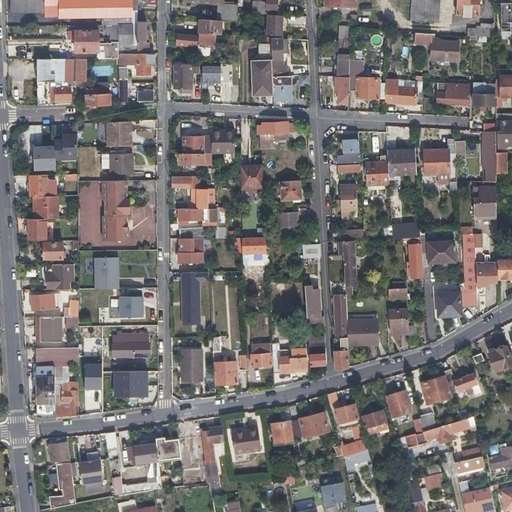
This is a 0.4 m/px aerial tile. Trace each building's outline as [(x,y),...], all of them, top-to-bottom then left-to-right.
[(10,0),(10,17),(45,16),(44,0),(10,0)] [(44,0),(45,16),(132,15),(131,10),(137,10),(136,0),(44,0)] [(276,0),(266,0),(266,13),(268,14),(275,14),(276,0)] [(438,23),(439,2),(439,0),(410,0),(410,21),(438,23)] [(457,0),(456,15),(478,15),(478,0),(457,0)] [(510,30),(511,30),(511,1),(500,2),(501,22),(509,21),(510,30)] [(217,6),(216,20),(221,20),(236,21),(238,8),(217,6)] [(283,15),(275,14),(268,14),(266,34),(281,35),(283,15)] [(198,19),(197,32),(213,33),(220,34),(221,20),(216,20),(198,19)] [(136,51),(148,52),(148,42),(146,41),(146,20),(137,20),(136,44),(136,51)] [(118,57),(118,51),(117,23),(104,24),(105,31),(110,31),(110,41),(98,42),(98,39),(103,39),(103,36),(98,37),(98,29),(75,30),(75,51),(98,51),(98,57),(118,57)] [(118,51),(136,51),(136,44),(131,44),(131,23),(117,23),(118,51)] [(494,24),(487,24),(479,23),(479,28),(466,27),(466,35),(494,37),(494,24)] [(351,28),(348,28),(345,28),(345,39),(343,39),(342,48),(350,48),(351,28)] [(432,43),(431,51),(431,59),(456,60),(457,41),(433,39),(434,33),(414,31),(414,41),(432,43)] [(212,51),(213,49),(213,33),(197,32),(197,35),(177,34),(176,45),(197,46),(197,49),(198,50),(199,52),(200,53),(201,54),(204,55),(206,55),(207,55),(209,54),(210,53),(211,52),(212,51)] [(272,76),(287,75),(286,64),(282,65),(282,59),(286,59),(286,37),(271,37),(271,42),(272,60),(272,76)] [(270,60),(272,60),(271,42),(254,42),(254,59),(252,59),(252,92),(271,93),(270,60)] [(136,51),(118,51),(118,57),(118,63),(127,63),(127,60),(134,60),(134,66),(137,66),(137,73),(148,73),(148,63),(153,63),(153,52),(148,52),(136,51)] [(333,75),(335,75),(349,75),(350,52),(338,51),(337,65),(334,65),(333,75)] [(74,81),(85,81),(86,58),(58,58),(35,58),(35,81),(42,81),(74,81)] [(181,88),(190,88),(191,88),(191,72),(198,72),(198,63),(174,63),(173,88),(181,88)] [(237,63),(212,63),(202,63),(202,82),(207,82),(207,85),(214,85),(214,82),(230,83),(230,79),(238,79),(237,63)] [(119,100),(124,100),(128,100),(127,66),(118,66),(119,100)] [(309,84),(309,74),(297,75),(298,85),(309,84)] [(292,75),(287,75),(272,76),(273,99),(292,99),(292,75)] [(348,102),(349,89),(349,76),(349,75),(335,75),(335,89),(338,89),(338,102),(348,102)] [(357,97),(384,97),(384,82),(377,82),(378,77),(349,76),(349,89),(356,90),(357,97)] [(384,82),(384,97),(384,102),(421,104),(422,81),(410,79),(385,78),(384,82)] [(69,86),(67,86),(65,87),(64,82),(49,83),(50,101),(70,101),(70,97),(69,86)] [(108,93),(107,87),(107,82),(96,82),(97,87),(85,88),(85,94),(84,94),(85,113),(112,112),(112,104),(110,104),(110,93),(108,93)] [(463,82),(455,82),(446,82),(446,92),(438,91),(437,102),(468,103),(468,89),(463,88),(463,82)] [(473,104),(495,105),(495,97),(495,83),(473,83),(473,104)] [(506,102),(506,99),(506,97),(511,96),(511,85),(500,86),(500,97),(495,97),(495,105),(501,105),(501,102),(506,102)] [(153,100),(153,95),(153,91),(137,91),(137,100),(153,100)] [(495,129),(495,132),(498,132),(498,148),(506,148),(506,145),(511,145),(511,138),(511,129),(511,112),(495,112),(495,122),(495,129)] [(130,121),(106,122),(107,147),(131,146),(130,121)] [(262,125),(260,125),(258,125),(257,126),(258,133),(259,133),(260,146),(275,145),(275,142),(274,132),(288,131),(286,121),(261,123),(262,125)] [(84,139),(83,123),(76,124),(76,139),(84,139)] [(495,132),(495,129),(488,129),(486,129),(487,180),(496,180),(496,174),(496,152),(495,132)] [(211,130),(211,136),(211,152),(234,151),(233,130),(211,130)] [(288,131),(274,132),(275,142),(287,141),(289,138),(288,131)] [(183,136),(183,152),(211,152),(211,136),(183,136)] [(342,139),(342,145),(343,152),(350,151),(351,157),(337,158),(338,164),(360,163),(358,138),(342,139)] [(455,140),(455,149),(455,152),(465,152),(464,139),(455,140)] [(33,169),(44,169),(54,168),(53,145),(32,146),(33,169)] [(449,147),(423,147),(424,170),(438,170),(438,178),(445,178),(445,174),(449,174),(449,147)] [(387,151),(388,155),(389,174),(417,172),(415,150),(387,151)] [(211,152),(183,152),(180,152),(180,163),(211,163),(211,152)] [(507,152),(496,152),(496,174),(507,174),(507,152)] [(110,175),(121,175),(133,174),(132,153),(109,154),(110,175)] [(389,174),(388,155),(380,155),(380,162),(366,163),(367,183),(389,183),(389,174)] [(263,188),(262,164),(240,164),(240,188),(263,188)] [(338,165),(338,169),(338,172),(353,171),(352,164),(338,165)] [(32,195),(46,195),(46,174),(29,174),(30,195),(32,195)] [(171,187),(181,187),(191,187),(191,176),(171,177),(171,187)] [(280,180),(281,190),(281,199),(292,198),(300,198),(299,179),(280,180)] [(105,214),(127,214),(130,214),(129,199),(127,199),(126,181),(101,182),(102,201),(104,200),(105,214)] [(341,220),(346,220),(350,219),(350,210),(356,209),(355,184),(345,184),(345,188),(340,188),(341,220)] [(496,216),(496,201),(496,186),(479,186),(478,197),(473,197),(474,217),(496,216)] [(197,188),(197,208),(208,208),(214,208),(214,188),(197,188)] [(56,194),(46,195),(32,195),(33,218),(45,217),(57,217),(56,194)] [(208,208),(197,208),(193,208),(178,208),(179,219),(208,219),(208,208)] [(299,211),(279,212),(280,221),(280,227),(300,226),(299,219),(299,211)] [(127,229),(127,214),(105,214),(105,217),(102,217),(103,242),(129,241),(129,229),(127,229)] [(46,238),(45,217),(33,218),(27,218),(27,238),(46,238)] [(412,224),(413,238),(420,237),(419,223),(412,224)] [(180,238),(202,237),(201,227),(180,228),(180,238)] [(215,227),(215,237),(225,238),(225,227),(215,227)] [(345,286),(350,285),(356,285),(353,241),(364,240),(363,228),(343,229),(344,241),(340,241),(340,255),(343,254),(345,286)] [(462,291),(463,306),(477,305),(477,299),(476,286),(476,264),(474,233),(466,233),(468,291),(462,291)] [(266,252),(266,244),(265,236),(241,237),(241,253),(266,252)] [(202,261),(202,237),(180,238),(179,238),(179,251),(178,252),(178,261),(202,261)] [(410,252),(422,251),(421,242),(421,237),(420,237),(413,238),(413,245),(410,245),(410,252)] [(421,242),(422,251),(422,253),(421,253),(422,262),(454,261),(453,240),(421,242)] [(65,255),(64,255),(63,255),(62,242),(43,242),(43,259),(65,258),(65,255)] [(302,244),(303,256),(320,255),(319,243),(312,243),(302,244)] [(422,251),(410,252),(412,277),(423,277),(422,262),(421,253),(422,253),(422,251)] [(92,288),(118,289),(118,257),(93,256),(92,288)] [(511,277),(511,258),(497,259),(497,263),(497,278),(511,277)] [(72,280),(72,271),(72,262),(53,263),(53,271),(46,271),(47,289),(68,288),(68,280),(72,280)] [(497,282),(497,278),(497,263),(476,264),(476,286),(489,285),(489,282),(497,282)] [(180,271),(182,324),(201,324),(200,281),(210,281),(209,270),(180,271)] [(320,316),(319,302),(318,288),(312,289),(311,284),(305,285),(307,316),(320,316)] [(406,287),(397,288),(388,288),(389,298),(407,297),(406,287)] [(460,306),(463,306),(462,291),(437,292),(438,316),(460,315),(460,306)] [(134,292),(134,320),(149,320),(149,292),(134,292)] [(346,298),(345,294),(345,293),(334,294),(337,337),(347,337),(346,300),(346,298)] [(53,308),(53,301),(52,294),(31,295),(32,309),(53,308)] [(69,307),(73,307),(77,307),(76,296),(68,296),(69,307)] [(122,320),(122,315),(122,300),(106,300),(107,320),(101,320),(101,334),(117,334),(117,330),(117,320),(122,320)] [(409,330),(408,326),(407,309),(390,310),(391,331),(409,330)] [(38,316),(38,328),(39,341),(60,341),(60,316),(38,316)] [(65,316),(65,322),(65,327),(77,327),(77,316),(65,316)] [(363,320),(363,321),(363,323),(356,323),(356,333),(348,334),(349,344),(377,342),(375,319),(363,320)] [(133,334),(127,334),(121,334),(121,342),(120,342),(120,344),(111,345),(111,355),(148,355),(149,320),(134,320),(133,334)] [(348,320),(348,334),(356,333),(356,323),(363,323),(363,321),(363,320),(348,320)] [(416,325),(408,326),(409,330),(409,338),(417,337),(416,325)] [(326,364),(326,349),(325,335),(308,336),(310,365),(326,364)] [(212,351),(219,351),(226,350),(225,337),(212,337),(212,351)] [(349,368),(347,337),(337,337),(333,338),(335,367),(349,368)] [(107,340),(84,340),(84,357),(107,357),(107,340)] [(270,342),(264,343),(251,344),(251,354),(252,365),(271,363),(270,342)] [(306,351),(303,351),(301,351),(301,356),(291,357),(291,356),(280,356),(280,342),(272,342),(274,372),(294,371),(294,368),(307,367),(306,351)] [(505,345),(500,347),(496,349),(497,351),(488,354),(494,371),(511,365),(505,345)] [(43,410),(54,409),(53,388),(52,366),(61,365),(70,365),(79,365),(79,346),(34,348),(36,404),(43,410)] [(192,381),(191,348),(182,348),(182,381),(192,381)] [(202,348),(191,348),(192,381),(203,381),(202,348)] [(474,365),(479,363),(483,361),(480,355),(472,358),(474,365)] [(246,356),(242,356),(239,356),(239,369),(247,369),(246,356)] [(215,384),(226,383),(237,383),(236,361),(214,362),(215,384)] [(53,388),(54,409),(55,417),(78,415),(77,390),(71,390),(70,384),(62,385),(61,365),(52,366),(53,388)] [(146,370),(102,371),(102,397),(147,396),(146,370)] [(444,373),(449,389),(451,394),(463,390),(465,396),(479,391),(474,373),(454,379),(451,371),(444,373)] [(451,394),(449,389),(446,389),(444,380),(422,386),(427,406),(453,399),(451,394)] [(392,417),(402,415),(411,412),(405,391),(386,397),(392,417)] [(326,396),(327,402),(329,408),(336,406),(333,394),(326,396)] [(287,406),(279,407),(280,421),(289,420),(287,406)] [(339,430),(348,427),(358,425),(353,406),(334,411),(339,430)] [(370,446),(380,443),(390,441),(383,412),(363,417),(370,446)] [(302,437),(315,434),(327,432),(322,414),(298,419),(302,437)] [(421,420),(425,432),(435,429),(431,415),(421,418),(421,420)] [(442,427),(445,442),(452,440),(450,433),(469,427),(467,419),(442,427)] [(289,420),(280,421),(270,422),(272,445),(291,444),(289,420)] [(418,434),(425,432),(421,420),(415,422),(418,434)] [(438,444),(445,442),(442,427),(435,429),(425,432),(418,434),(406,437),(407,443),(409,448),(409,449),(420,446),(427,444),(426,441),(437,438),(438,444)] [(234,454),(246,453),(260,451),(257,428),(231,432),(234,454)] [(206,479),(211,478),(217,478),(215,462),(214,462),(213,451),(216,450),(215,445),(223,444),(221,429),(209,430),(209,432),(200,433),(206,479)] [(196,458),(194,446),(198,445),(196,431),(182,432),(186,459),(196,458)] [(105,437),(106,441),(107,449),(117,447),(115,432),(104,433),(105,437)] [(399,451),(409,448),(407,443),(406,437),(397,440),(399,451)] [(165,438),(160,438),(155,439),(158,460),(180,457),(178,439),(166,441),(165,438)] [(67,442),(58,444),(49,445),(51,461),(69,459),(67,442)] [(343,458),(350,456),(367,452),(365,442),(339,448),(341,455),(342,458),(343,458)] [(490,472),(511,467),(511,444),(506,446),(505,445),(498,447),(500,457),(488,459),(490,472)] [(464,453),(466,461),(478,457),(477,450),(464,453)] [(403,464),(409,462),(415,461),(414,455),(406,456),(401,458),(403,464)] [(350,456),(343,458),(345,471),(353,469),(350,456)] [(454,464),(455,469),(456,474),(463,473),(464,474),(485,469),(482,457),(478,457),(466,461),(454,464)] [(100,459),(78,462),(81,484),(84,484),(100,481),(103,481),(100,459)] [(75,503),(72,483),(69,463),(60,464),(65,497),(50,500),(51,508),(54,507),(75,503)] [(280,474),(280,483),(292,483),(292,474),(280,474)] [(415,511),(426,511),(424,501),(420,489),(419,482),(412,484),(409,476),(407,476),(415,511)] [(439,477),(429,479),(431,489),(441,487),(439,477)] [(100,481),(84,484),(85,493),(102,491),(100,481)] [(466,481),(459,483),(465,511),(494,511),(489,490),(469,494),(466,481)] [(112,483),(114,496),(121,495),(134,493),(149,490),(148,483),(120,487),(119,482),(112,483)] [(346,509),(340,483),(318,487),(323,509),(335,507),(336,511),(346,509)] [(504,511),(511,509),(511,488),(499,492),(504,511)] [(74,511),(76,511),(75,503),(54,507),(54,511),(74,511)] [(239,511),(238,503),(226,506),(226,511),(239,511)] [(353,511),(376,511),(374,503),(353,508),(353,511)]
